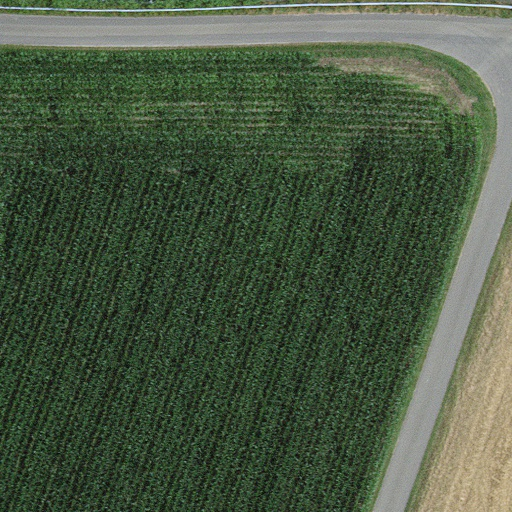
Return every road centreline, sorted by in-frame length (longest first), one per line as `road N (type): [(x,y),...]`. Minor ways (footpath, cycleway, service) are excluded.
road 1 (unclassified): [(0,30),(511,42)]
road 2 (unclassified): [(511,159),(393,511)]
